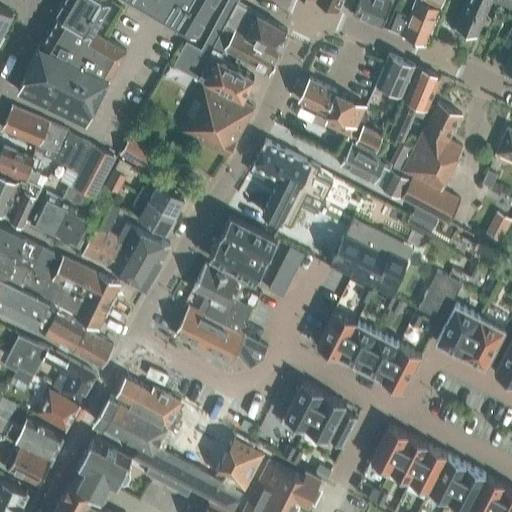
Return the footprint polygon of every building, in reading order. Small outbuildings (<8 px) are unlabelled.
[(62,0),(58,8),(63,11),(44,42),(41,41),(26,73),(27,74),(19,89),(88,122),(110,76),(111,77),(128,48),(108,36),(95,28),(111,0),(144,0),(187,25),(197,31),(215,0),(62,0)] [(237,0),(227,0),(188,73),(196,77),(197,76),(210,52),(211,49),(237,1),(237,0)] [(337,10),(338,7),(341,0),(316,0),(337,10)] [(359,0),(353,14),(382,25),(392,1),(393,2),(393,0),(359,0)] [(403,33),(402,34),(425,43),(439,8),(419,0),(416,0),(409,18),(398,13),(392,28),(403,33)] [(467,0),(456,27),(459,28),(477,35),(491,0),(467,0)] [(222,54),(225,48),(269,72),(279,52),(287,29),(237,1),(211,49),(222,54)] [(0,33),(1,34),(13,10),(0,3),(0,33)] [(511,24),(503,43),(511,47),(511,50),(504,66),(511,69),(511,24)] [(173,64),(181,69),(194,45),(186,40),(173,64)] [(211,49),(210,52),(199,74),(243,97),(254,75),(220,57),(222,54),(211,49)] [(390,52),(385,64),(368,103),(367,105),(379,110),(389,86),(403,93),(416,63),(390,52)] [(442,75),(419,65),(392,132),(403,138),(415,111),(423,114),(429,105),(442,75)] [(366,104),(310,76),(299,98),(329,113),(325,122),(351,134),(366,104)] [(203,80),(178,129),(228,154),(254,106),(203,80)] [(400,194),(435,212),(449,220),(461,196),(441,186),(463,145),(448,137),(462,111),(438,100),(413,149),(402,170),(411,174),(410,177),(402,192),(400,194)] [(14,103),(3,126),(11,130),(47,145),(43,152),(56,158),(73,166),(81,169),(93,142),(69,130),(70,128),(14,103)] [(356,139),(377,149),(384,135),(363,125),(356,139)] [(511,156),(511,126),(508,125),(497,150),(511,156)] [(159,151),(131,135),(121,153),(148,169),(159,151)] [(346,137),(339,151),(346,155),(353,141),(346,137)] [(318,170),(321,163),(265,138),(254,163),(281,176),(265,211),(285,220),(300,186),(325,197),(334,177),(318,170)] [(346,155),(342,163),(374,181),(377,175),(385,179),(391,167),(393,162),(387,158),(353,141),(346,155)] [(81,169),(74,184),(96,194),(114,159),(117,154),(93,142),(81,169)] [(0,153),(0,165),(36,180),(40,172),(28,167),(33,156),(4,144),(0,153)] [(393,162),(391,167),(410,177),(411,174),(402,170),(413,149),(403,144),(393,162)] [(36,180),(0,165),(0,211),(10,216),(10,217),(24,224),(42,183),(36,180)] [(113,175),(124,181),(128,173),(118,167),(113,175)] [(385,179),(384,181),(383,182),(402,192),(410,177),(391,167),(385,179)] [(489,168),(486,175),(483,181),(492,185),(498,173),(489,168)] [(119,191),(124,181),(113,175),(108,185),(119,191)] [(145,183),(140,191),(176,212),(186,196),(160,181),(155,189),(145,183)] [(56,231),(77,187),(69,183),(63,197),(46,189),(32,220),(56,231)] [(86,192),(77,187),(56,231),(80,243),(95,213),(80,206),(86,192)] [(166,229),(176,212),(140,191),(135,200),(145,206),(140,214),(166,229)] [(111,202),(98,226),(97,225),(96,227),(109,234),(111,230),(122,208),(111,202)] [(416,204),(409,217),(427,226),(434,213),(416,204)] [(487,230),(502,238),(511,219),(511,216),(498,209),(487,230)] [(256,279),(277,237),(231,213),(209,256),(256,279)] [(96,227),(83,252),(148,283),(171,243),(127,221),(121,234),(111,230),(109,234),(96,227)] [(0,272),(8,277),(23,284),(32,264),(43,242),(25,234),(0,222),(0,272)] [(387,257),(344,235),(332,258),(392,289),(405,262),(389,253),(387,257)] [(287,252),(301,259),(305,252),(291,245),(287,252)] [(301,259),(287,252),(283,259),(297,266),(301,259)] [(32,264),(23,284),(51,297),(80,311),(78,315),(94,322),(100,325),(121,280),(64,253),(54,275),(32,264)] [(283,259),(280,266),(294,273),(297,266),(283,259)] [(206,263),(193,287),(214,297),(206,312),(241,330),(242,327),(253,305),(246,302),(230,293),(237,279),(206,263)] [(276,273),(290,281),(294,273),(280,266),(276,273)] [(438,269),(418,306),(430,312),(449,275),(438,269)] [(0,272),(0,304),(39,323),(40,319),(51,297),(23,284),(8,277),(0,272)] [(272,280),(286,288),(290,281),(276,273),(272,280)] [(449,275),(430,312),(441,318),(461,280),(449,275)] [(269,288),(283,295),(286,288),(272,280),(269,288)] [(372,290),(365,286),(359,296),(367,300),(372,290)] [(252,292),(246,302),(253,305),(258,296),(252,292)] [(389,292),(383,303),(390,307),(396,296),(389,292)] [(396,296),(390,307),(397,310),(403,300),(396,296)] [(40,319),(49,323),(44,332),(101,365),(113,344),(89,330),(94,322),(78,315),(80,311),(51,297),(40,319)] [(481,314),(456,301),(436,340),(461,353),(481,314)] [(188,305),(175,333),(231,361),(236,350),(250,365),(261,357),(268,345),(260,340),(242,331),(189,304),(188,305)] [(481,314),(461,353),(486,366),(506,327),(502,325),(507,315),(486,304),(481,314)] [(317,343),(338,354),(357,318),(335,307),(317,343)] [(416,326),(422,315),(415,311),(409,322),(416,326)] [(360,365),(378,330),(357,318),(338,354),(360,365)] [(360,365),(382,376),(400,341),(378,330),(360,365)] [(9,351),(4,360),(6,361),(18,367),(20,363),(35,372),(43,357),(49,346),(19,332),(9,351)] [(511,335),(494,370),(511,379),(511,335)] [(422,352),(400,341),(382,376),(404,388),(422,352)] [(0,346),(0,360),(3,362),(4,360),(9,351),(0,346)] [(49,346),(43,357),(66,370),(72,359),(72,358),(49,346)] [(63,387),(62,389),(83,399),(83,398),(97,372),(78,361),(72,358),(72,359),(66,370),(71,373),(71,374),(63,387)] [(15,373),(14,374),(29,382),(35,372),(20,363),(18,367),(15,373)] [(111,393),(95,417),(97,418),(101,420),(140,442),(153,448),(156,442),(167,423),(176,408),(181,399),(153,384),(151,388),(126,374),(117,391),(118,392),(116,396),(111,393)] [(304,433),(307,426),(325,391),(302,379),(281,421),(304,433)] [(68,426),(81,402),(51,385),(37,409),(68,426)] [(325,391),(307,426),(343,445),(358,416),(343,409),(347,402),(325,391)] [(1,401),(15,408),(18,402),(4,395),(1,401)] [(0,429),(53,457),(65,432),(28,414),(24,423),(0,410),(0,429)] [(244,418),(240,425),(250,430),(254,423),(244,418)] [(409,433),(389,423),(367,464),(388,475),(391,469),(409,433)] [(214,468),(245,485),(265,450),(234,432),(214,468)] [(113,484),(116,485),(120,476),(123,478),(128,477),(132,469),(130,465),(127,464),(132,454),(95,434),(95,433),(94,433),(94,434),(93,434),(77,465),(80,466),(79,467),(79,468),(80,468),(80,467),(112,484),(111,485),(112,485),(113,484)] [(391,469),(411,479),(429,443),(409,433),(391,469)] [(10,455),(4,465),(39,483),(51,458),(21,442),(20,444),(16,442),(10,455)] [(140,442),(133,455),(180,479),(211,497),(233,508),(244,489),(156,442),(153,448),(140,442)] [(290,457),(296,447),(288,443),(283,453),(290,457)] [(411,479),(430,488),(448,453),(429,443),(411,479)] [(297,461),(303,450),(296,447),(290,457),(297,461)] [(467,463),(448,453),(430,488),(449,498),(467,463)] [(238,511),(211,497),(204,511),(203,511),(292,511),(299,499),(307,503),(321,475),(315,472),(308,468),(305,473),(272,455),(243,511),(238,511)] [(319,463),(315,472),(321,475),(327,478),(331,469),(319,463)] [(449,498),(468,508),(486,472),(467,463),(449,498)] [(159,479),(163,472),(149,464),(145,472),(159,479)] [(159,479),(173,487),(177,479),(163,472),(159,479)] [(468,508),(475,511),(490,511),(506,482),(486,472),(468,508)] [(0,511),(17,511),(29,491),(0,476),(0,511)] [(113,511),(103,507),(88,499),(92,490),(106,497),(106,496),(106,495),(105,496),(73,480),(74,479),(73,478),(72,480),(69,479),(53,511),(113,511)] [(187,494),(191,487),(177,479),(173,487),(187,494)] [(511,511),(511,485),(506,482),(490,511),(511,511)] [(373,484),(368,495),(375,499),(381,488),(373,484)] [(388,492),(381,488),(375,499),(382,502),(388,492)]
